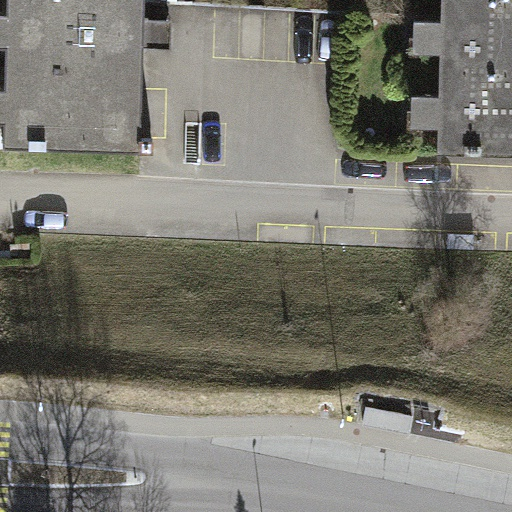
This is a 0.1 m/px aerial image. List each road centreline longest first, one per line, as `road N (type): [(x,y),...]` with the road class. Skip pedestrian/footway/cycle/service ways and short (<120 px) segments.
road 1 (residential): [(0,208),(511,223)]
road 2 (secondary): [(0,469),(216,484),(363,511)]
